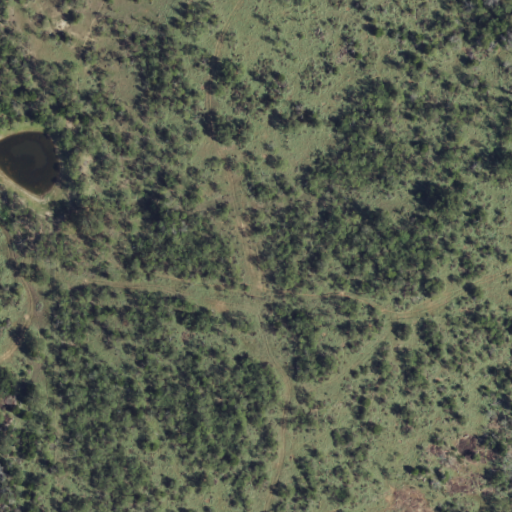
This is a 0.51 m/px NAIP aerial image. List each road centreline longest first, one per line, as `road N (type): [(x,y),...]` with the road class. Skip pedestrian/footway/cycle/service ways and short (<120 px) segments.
road 1 (residential): [(286,410),(263,298),(31,273),(0,242)]
road 2 (residential): [(266,511),(286,410),(511,304)]
road 3 (residential): [(270,0),(231,84),(231,179),(271,275),(263,298)]
